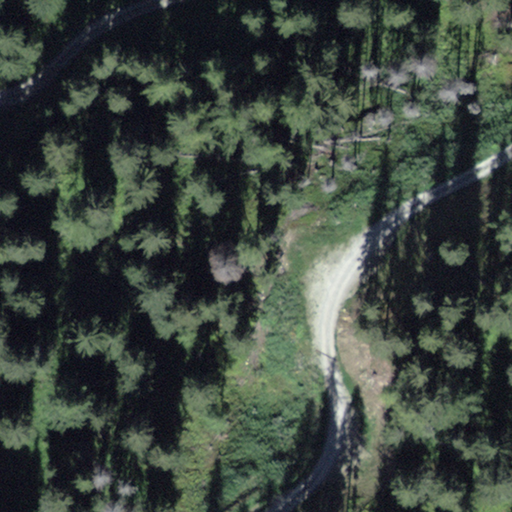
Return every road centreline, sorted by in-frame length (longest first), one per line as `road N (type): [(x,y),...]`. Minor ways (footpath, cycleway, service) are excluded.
road 1 (track): [(276,511),(318,471),(336,429),(323,328),(346,263),(376,230),(511,147)]
road 2 (track): [(158,0),(74,41),(36,89),(0,97)]
